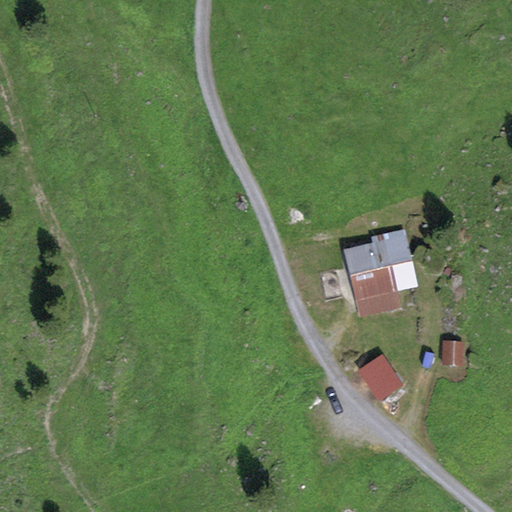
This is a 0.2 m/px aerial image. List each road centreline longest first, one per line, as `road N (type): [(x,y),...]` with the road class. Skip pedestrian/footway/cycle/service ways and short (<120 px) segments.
road 1 (track): [(205,0),(201,37),(214,111),(301,318),(357,403),(481,511)]
road 2 (track): [(0,61),(91,327),(73,371),(47,402),(52,457),(95,511)]
